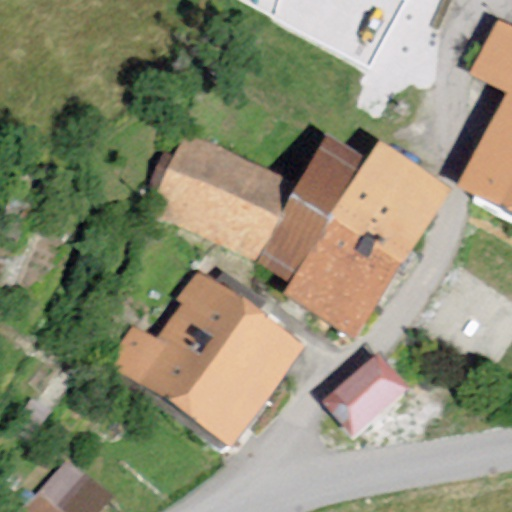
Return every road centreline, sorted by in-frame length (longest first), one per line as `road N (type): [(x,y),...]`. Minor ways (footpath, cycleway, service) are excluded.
road 1 (residential): [(468,0),(443,94),(434,240),(236,511)]
road 2 (unclassified): [(511,449),(310,487),(240,511)]
